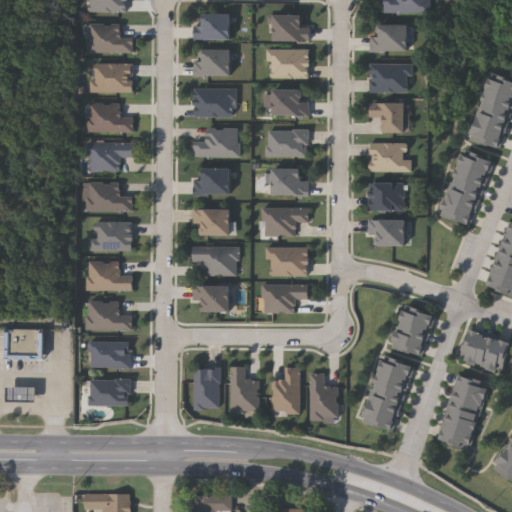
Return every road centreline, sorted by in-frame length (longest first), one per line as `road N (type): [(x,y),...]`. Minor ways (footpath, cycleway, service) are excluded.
road 1 (residential): [(164,446),(165,0)]
road 2 (residential): [(390,509),(511,168)]
road 3 (residential): [(343,0),(342,320),(335,335)]
road 4 (secondary): [(165,471),(240,471),(357,498)]
road 5 (residential): [(335,335),(165,339)]
road 6 (secondary): [(0,468),(165,471)]
road 7 (secondary): [(164,446),(0,445)]
road 8 (residential): [(367,275),(511,322)]
road 9 (secondary): [(357,468),(238,446)]
